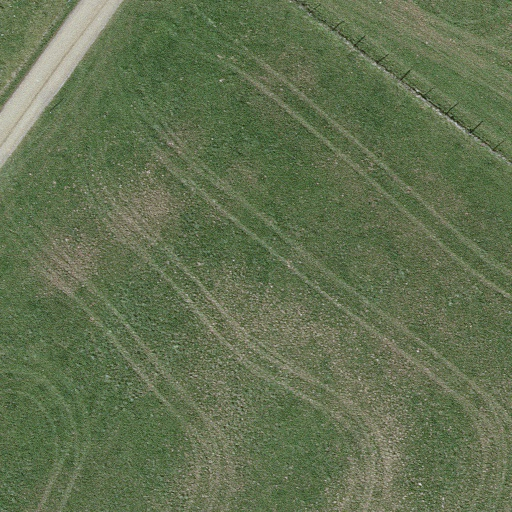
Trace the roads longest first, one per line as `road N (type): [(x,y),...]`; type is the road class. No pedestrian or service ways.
road 1 (track): [(322,0),(511,152)]
road 2 (unclassified): [(101,0),(0,139)]
